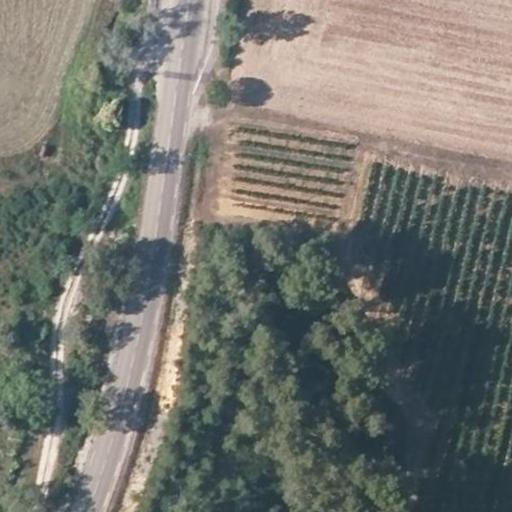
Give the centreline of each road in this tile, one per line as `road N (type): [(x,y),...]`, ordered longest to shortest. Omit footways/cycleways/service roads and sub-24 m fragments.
road 1 (tertiary): [(187,0),(142,307),(87,511)]
road 2 (track): [(182,32),(139,63),(123,176),(67,297),(38,511)]
